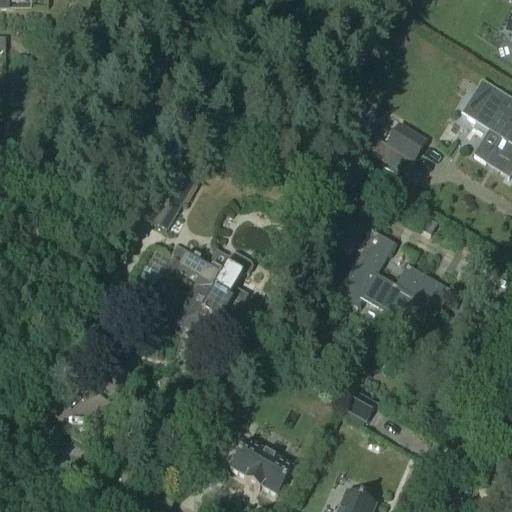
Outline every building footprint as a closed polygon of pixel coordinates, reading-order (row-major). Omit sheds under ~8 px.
[(511,174),(511,104),(481,85),(461,118),(499,142),(486,163),(510,178),(511,174)] [(197,97),(187,114),(199,121),(209,105),(197,97)] [(399,157),(412,136),(400,128),(386,149),(399,157)] [(412,165),(426,144),(412,136),(399,157),(412,165)] [(166,234),(181,206),(187,205),(194,191),(192,187),(196,179),(180,170),(160,205),(164,208),(153,227),(166,234)] [(353,250),(364,231),(339,217),(329,236),(353,250)] [(394,292),(375,281),(394,249),(373,237),(336,302),(356,314),(363,302),(413,331),(424,312),(437,319),(450,296),(406,270),(394,292)] [(228,263),(216,256),(209,268),(188,256),(176,278),(197,290),(199,287),(228,304),(243,278),(247,278),(251,271),(249,267),(235,259),(230,259),(228,263)] [(157,282),(169,289),(181,266),(170,259),(157,282)] [(216,324),(228,304),(199,287),(197,290),(176,327),(202,341),(213,322),(216,324)] [(124,299),(116,313),(124,317),(132,304),(124,299)] [(114,349),(107,352),(107,360),(113,364),(120,360),(120,353),(114,349)] [(280,371),(286,360),(267,350),(261,361),(280,371)] [(366,426),(376,409),(354,397),(345,414),(366,426)] [(233,438),(247,414),(233,406),(220,430),(233,438)] [(105,433),(99,430),(94,432),(90,438),(99,442),(105,433)] [(277,501),(293,472),(245,445),(229,474),(246,483),(244,485),(259,494),(261,491),(277,501)] [(374,511),(375,509),(346,496),(338,511),(374,511)]
